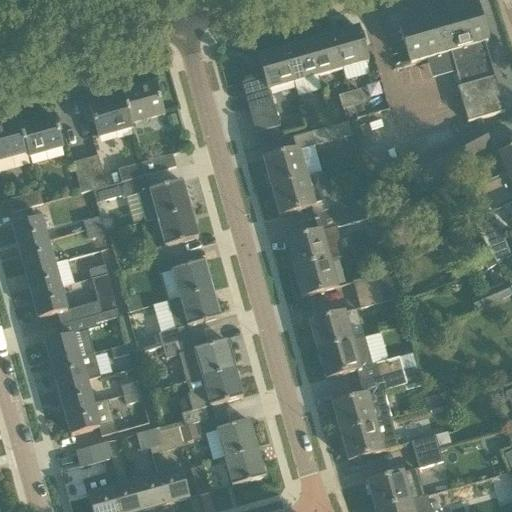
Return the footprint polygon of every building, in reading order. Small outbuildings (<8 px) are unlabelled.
[(476,5),(444,14),(399,27),(409,65),(450,54),(460,88),(457,89),(467,124),(504,113),(484,44),(487,43),(476,5)] [(343,70),(365,64),(368,63),(358,29),(333,36),(342,71),(343,70)] [(342,71),(333,36),(308,43),(318,78),(342,71)] [(318,78),(308,43),(283,50),(293,85),(318,78)] [(293,85),(283,50),(258,57),(264,78),(268,92),(269,91),(293,85)] [(268,92),(264,78),(241,85),(245,98),(268,92)] [(164,116),(155,86),(122,95),(124,100),(130,126),(164,116)] [(269,91),(268,92),(245,98),(249,110),(272,103),(269,91)] [(349,94),(353,107),(364,104),(360,91),(349,94)] [(353,107),(349,94),(338,97),(344,118),(355,115),(353,107)] [(97,139),(131,130),(130,126),(124,100),(89,108),(97,139)] [(252,122),(275,116),(272,103),(249,110),(252,122)] [(299,108),(303,122),(315,118),(311,104),(299,108)] [(275,116),(252,122),(255,134),(278,128),(275,116)] [(54,119),(42,122),(41,119),(19,125),(27,155),(28,158),(63,149),(54,119)] [(292,138),(295,151),(298,150),(299,152),(352,137),(348,123),(292,138)] [(0,162),(27,155),(19,125),(0,130),(0,162)] [(427,145),(454,136),(451,126),(424,134),(427,145)] [(482,128),(469,135),(406,169),(416,187),(492,147),(482,128)] [(492,192),(489,186),(474,193),(481,209),(511,196),(511,148),(494,156),(507,186),(492,192)] [(306,179),(299,152),(298,150),(295,151),(263,160),(271,189),(306,179)] [(172,155),(141,164),(145,177),(176,169),(172,155)] [(98,157),(85,160),(94,192),(107,188),(106,188),(98,157)] [(92,192),(94,192),(85,160),(72,163),(80,195),(92,192)] [(279,217),(324,204),(321,195),(327,193),(322,175),(306,179),(271,189),(279,217)] [(145,223),(157,220),(190,211),(182,182),(137,195),(145,223)] [(109,216),(105,202),(123,197),(120,184),(106,188),(107,188),(94,192),(92,192),(99,218),(100,218),(100,219),(109,216)] [(42,205),(39,193),(8,201),(12,214),(42,205)] [(329,202),(329,203),(333,216),(357,209),(353,195),(331,201),(329,202)] [(509,226),(511,224),(511,203),(486,218),(493,235),(510,228),(509,226)] [(357,209),(333,216),(336,229),(372,219),(369,207),(357,211),(357,209)] [(152,251),(155,263),(182,255),(179,244),(198,239),(190,211),(157,220),(164,247),(152,251)] [(100,219),(100,218),(99,218),(82,222),(85,232),(102,227),(102,225),(100,219)] [(19,250),(47,242),(40,219),(12,227),(19,250)] [(105,237),(102,227),(85,232),(87,241),(105,237)] [(286,242),(294,271),(330,262),(329,261),(344,257),(336,229),(286,242)] [(53,266),(47,242),(19,250),(25,274),(53,266)] [(507,258),(500,245),(472,262),(479,275),(487,271),(507,258)] [(186,267),(182,255),(155,263),(159,276),(171,272),(179,300),(212,291),(204,262),(186,267)] [(330,262),(294,271),(302,299),(337,289),(330,262)] [(53,266),(25,274),(32,297),(60,289),(53,266)] [(88,271),(91,281),(108,276),(105,266),(88,271)] [(352,284),(356,298),(393,288),(389,277),(388,273),(376,277),(352,284)] [(108,276),(91,281),(101,316),(118,311),(108,276)] [(478,296),(479,297),(471,301),(475,311),(484,307),(485,309),(511,296),(511,292),(507,283),(478,296)] [(356,298),(360,311),(396,300),(393,288),(356,298)] [(38,321),(67,313),(60,289),(32,297),(38,321)] [(174,331),(159,335),(162,348),(205,336),(202,324),(220,319),(212,291),(179,300),(167,303),(174,331)] [(44,344),(51,368),(93,356),(94,356),(87,331),(96,329),(95,325),(120,318),(118,311),(101,316),(60,327),(64,338),(44,344)] [(317,353),(352,343),(344,314),(309,324),(317,353)] [(159,335),(139,341),(143,353),(156,349),(162,348),(159,335)] [(178,356),(186,383),(234,370),(227,342),(208,347),(205,336),(162,348),(165,360),(178,356)] [(325,381),(360,371),(372,368),(364,340),(352,343),(317,353),(325,381)] [(127,346),(110,351),(113,360),(130,355),(127,346)] [(58,391),(86,383),(100,379),(96,365),(93,356),(51,368),(58,391)] [(402,373),(402,372),(398,359),(375,366),(379,380),(402,373)] [(383,392),(403,387),(404,391),(420,387),(415,369),(402,372),(402,373),(379,380),(383,392)] [(242,399),(234,370),(186,383),(189,395),(185,396),(190,412),(181,415),(184,427),(201,423),(227,415),(224,404),(242,399)] [(58,391),(64,414),(93,406),(86,383),(58,391)] [(120,388),(123,398),(140,393),(137,383),(120,388)] [(140,393),(123,398),(125,407),(128,406),(143,402),(140,393)] [(332,406),(340,435),(375,425),(367,396),(332,406)] [(93,406),(64,414),(71,437),(114,425),(107,402),(93,406)] [(227,415),(201,423),(212,463),(224,460),(257,451),(249,422),(231,427),(227,415)] [(391,420),(375,425),(340,435),(348,462),(399,448),(391,420)] [(167,427),(145,433),(150,450),(152,456),(184,447),(183,444),(179,429),(169,432),(167,427)] [(150,450),(145,433),(136,435),(141,452),(150,450)] [(439,451),(434,437),(411,444),(415,458),(439,451)] [(99,446),(103,462),(113,459),(109,443),(99,446)] [(80,469),(95,464),(103,462),(99,446),(75,453),(80,469)] [(265,479),(257,451),(224,460),(232,488),(265,479)] [(439,451),(415,458),(418,470),(443,463),(439,451)] [(202,467),(190,470),(197,497),(210,494),(202,467)] [(165,506),(189,500),(181,471),(157,478),(165,506)] [(375,511),(411,502),(403,475),(367,484),(375,511)] [(134,484),(141,511),(144,511),(165,506),(157,478),(134,484)] [(111,491),(116,511),(141,511),(134,484),(111,491)] [(116,511),(111,491),(88,497),(91,511),(116,511)] [(374,511),(413,511),(411,502),(375,511),(374,511)]
